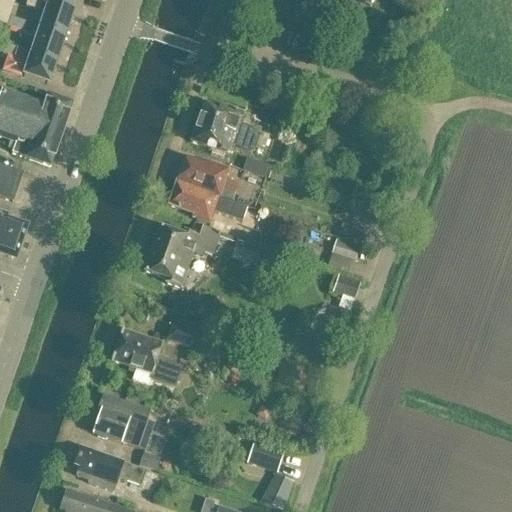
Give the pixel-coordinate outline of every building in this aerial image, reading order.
[(48,89),(75,8),(52,0),(28,0),(25,10),(44,17),(39,31),(10,20),(15,5),(0,0),(0,27),(22,34),(21,36),(35,40),(30,56),(0,46),(0,56),(27,65),(22,80),(48,89)] [(49,171),(70,108),(46,101),(43,109),(1,95),(3,90),(0,89),(0,142),(8,145),(6,153),(12,155),(11,158),(49,171)] [(230,152),(245,157),(249,156),(255,140),(237,133),(242,119),(226,113),(225,116),(203,108),(189,146),(228,160),(230,152)] [(367,157),(362,171),(383,178),(388,164),(367,157)] [(265,183),(269,171),(245,162),(241,174),(265,183)] [(184,163),(175,186),(230,206),(236,188),(224,184),(227,175),(209,168),(208,171),(184,163)] [(21,178),(0,170),(0,202),(11,207),(21,178)] [(230,206),(175,186),(167,210),(192,218),(191,222),(208,228),(213,216),(240,225),(245,211),(230,206)] [(342,212),(339,223),(364,229),(367,217),(342,212)] [(17,259),(26,233),(23,228),(5,222),(6,219),(0,217),(0,259),(11,263),(17,259)] [(345,241),(349,230),(341,227),(338,239),(345,241)] [(181,241),(159,233),(143,276),(166,284),(165,287),(180,292),(192,259),(201,262),(203,257),(210,259),(215,244),(218,237),(192,228),(189,239),(183,237),(181,241)] [(358,252),(335,244),(330,258),(353,266),(358,252)] [(261,259),(227,247),(222,262),(256,274),(261,259)] [(338,276),(332,296),(342,298),(339,309),(351,312),(360,282),(338,276)] [(164,345),(192,354),(198,337),(170,328),(164,345)] [(175,386),(178,387),(181,379),(178,378),(180,372),(174,370),(174,368),(157,362),(161,349),(121,335),(111,365),(135,373),(132,384),(147,390),(149,383),(173,391),(175,386)] [(275,385),(294,393),(302,370),(283,363),(275,385)] [(95,415),(99,416),(92,438),(121,448),(121,447),(144,455),(153,428),(146,426),(150,414),(100,398),(95,415)] [(282,457),(252,448),(245,469),(276,478),(282,457)] [(122,467),(122,465),(80,451),(73,470),(79,472),(76,480),(89,484),(88,487),(112,495),(116,483),(140,490),(145,474),(122,467)] [(157,473),(160,461),(143,457),(140,469),(157,473)] [(262,506),(280,511),(284,511),(293,483),(271,477),(262,506)] [(113,511),(108,510),(65,496),(59,511),(113,511)]
